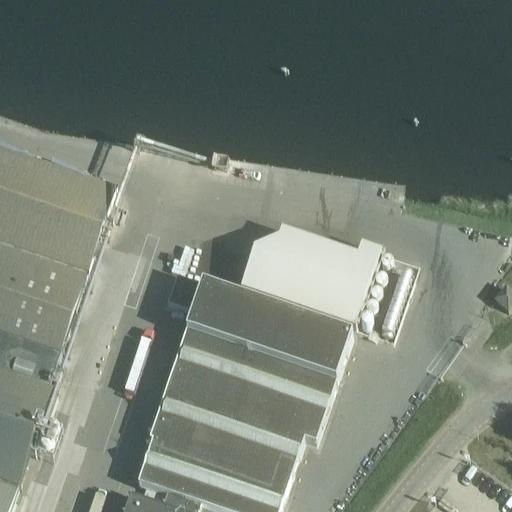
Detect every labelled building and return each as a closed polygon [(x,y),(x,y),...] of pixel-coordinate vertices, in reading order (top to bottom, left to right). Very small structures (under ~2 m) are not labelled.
[(0,511),(14,511),(20,498),(111,213),(117,194),(0,156),(0,511)] [(473,226),(473,244),(493,245),(494,226),(473,226)] [(256,255),(241,298),(356,337),(383,258),(363,251),(359,262),(283,236),(281,243),(256,255)] [(127,511),(283,511),(293,485),(306,447),(317,451),(354,343),(317,331),(178,284),(169,311),(195,320),(151,448),(154,449),(140,492),(168,501),(164,511),(154,511),(130,504),(127,511)] [(511,312),(511,297),(507,293),(496,306),(509,317),(511,312)]
